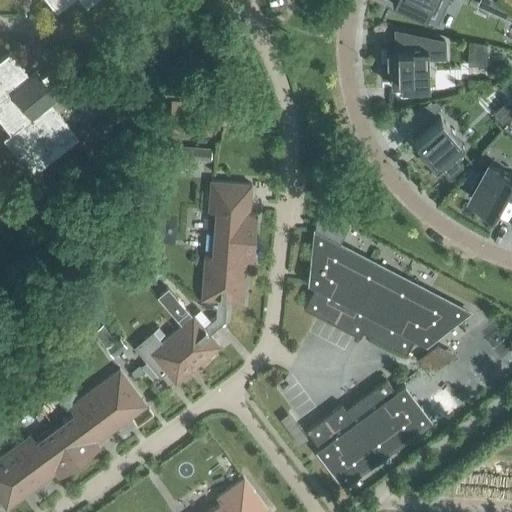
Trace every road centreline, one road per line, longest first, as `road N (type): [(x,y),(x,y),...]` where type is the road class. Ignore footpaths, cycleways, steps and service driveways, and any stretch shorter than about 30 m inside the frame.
road 1 (residential): [(257,20),(285,109),(285,232),(269,324),(237,384),(221,395)]
road 2 (residential): [(511,259),(423,212),(376,157),(348,82),(351,0)]
road 3 (residential): [(257,20),(178,44),(0,26)]
road 4 (unknown): [(285,130),(218,127),(208,112),(122,96),(105,86),(76,35)]
road 5 (residential): [(221,395),(59,511)]
road 6 (residential): [(311,511),(221,395)]
